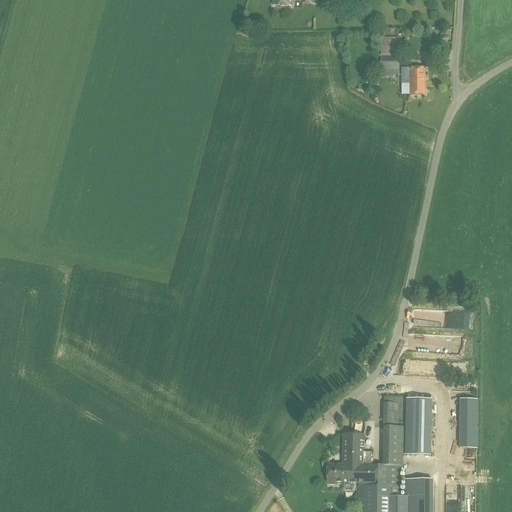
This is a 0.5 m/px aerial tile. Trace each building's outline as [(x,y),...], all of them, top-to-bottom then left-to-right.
[(381,57),(379,57),(379,67),(381,67),(381,73),(400,73),(400,71),(399,71),(398,38),(381,38),(381,57)] [(403,86),(402,87),(402,94),(403,95),(410,95),(425,95),(425,69),(411,69),(411,86),(403,86)] [(348,365),(360,351),(353,345),(341,359),(348,365)] [(327,465),(327,483),(328,483),(328,485),(335,485),(335,483),(343,483),(343,490),(345,493),(354,493),(356,490),(356,487),(359,487),(358,511),(433,511),(433,480),(400,480),(400,466),(403,466),(404,411),(407,411),(407,399),(384,398),(384,404),(384,428),(383,458),(383,466),(379,465),(371,465),(371,453),(364,453),(364,435),(343,435),(342,465),(327,465)] [(432,399),(408,399),(406,456),(431,456),(432,399)] [(465,478),(466,488),(479,487),(478,477),(465,478)]
